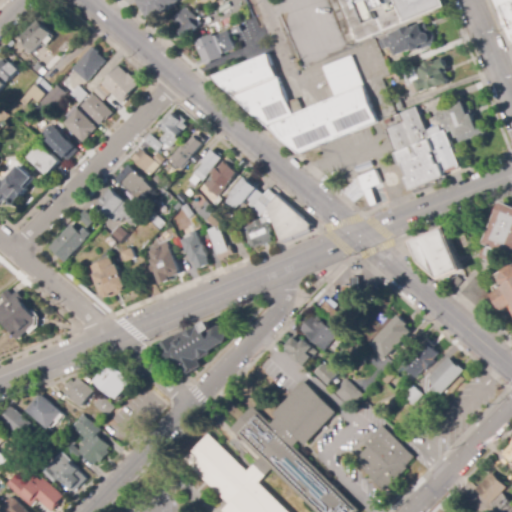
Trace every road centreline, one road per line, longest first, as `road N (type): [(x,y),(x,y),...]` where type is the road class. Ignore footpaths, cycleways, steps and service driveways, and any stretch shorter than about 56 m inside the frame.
road 1 (tertiary): [(377,227),(0,381)]
road 2 (tertiary): [(87,0),(343,222)]
road 3 (residential): [(280,268),(276,311),(85,511)]
road 4 (residential): [(0,238),(189,403)]
road 5 (residential): [(18,254),(176,79)]
road 6 (tertiary): [(343,222),(511,368)]
road 7 (residential): [(409,511),(511,405)]
road 8 (tertiary): [(511,173),(377,227)]
